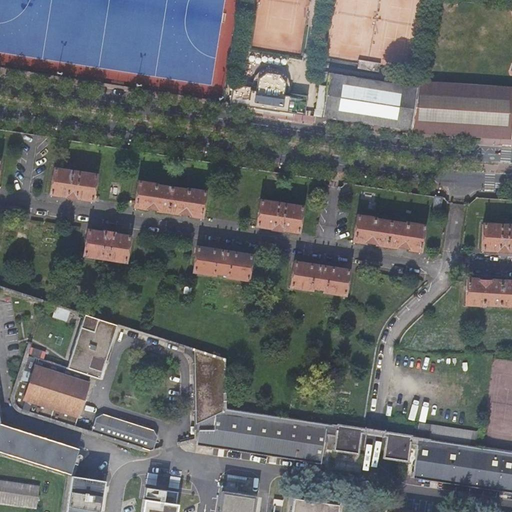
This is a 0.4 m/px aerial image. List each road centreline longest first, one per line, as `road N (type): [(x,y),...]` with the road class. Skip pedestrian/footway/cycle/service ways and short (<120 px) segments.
road 1 (secondary): [(0,111),(419,176),(511,182)]
road 2 (secondary): [(511,155),(0,84)]
